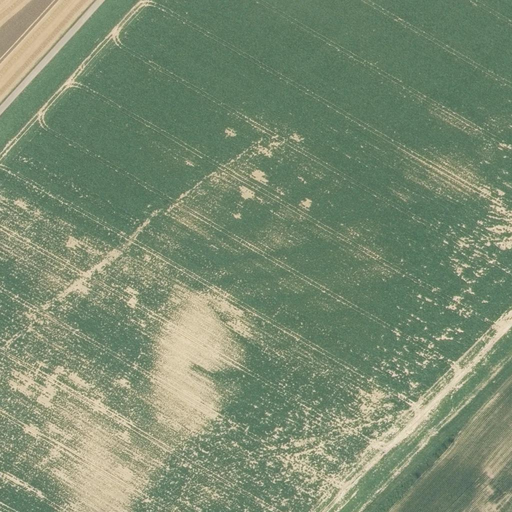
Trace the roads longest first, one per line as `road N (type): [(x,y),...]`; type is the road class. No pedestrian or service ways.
road 1 (track): [(374,511),(511,371)]
road 2 (track): [(101,0),(0,110)]
